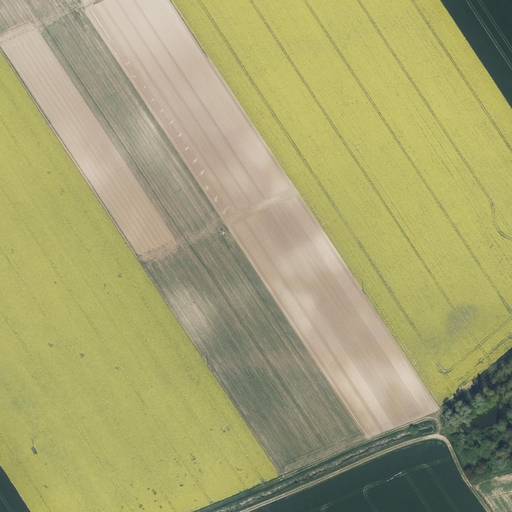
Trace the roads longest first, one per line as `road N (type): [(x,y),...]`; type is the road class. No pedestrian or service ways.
road 1 (track): [(206,511),(437,418),(511,356)]
road 2 (track): [(488,511),(449,441),(436,434),(248,511)]
